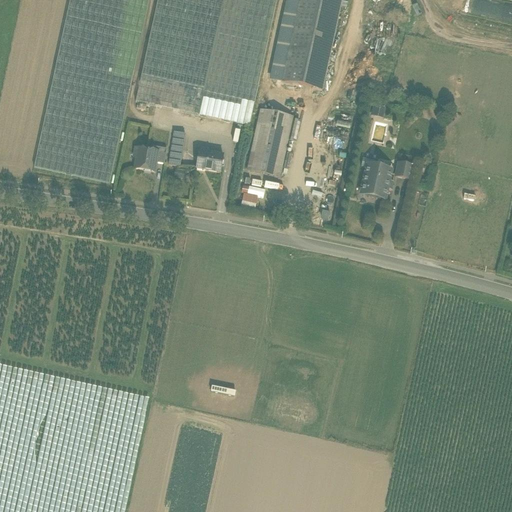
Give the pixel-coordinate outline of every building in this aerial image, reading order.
[(149,0),(69,0),(33,168),(109,184),(149,0)] [(157,0),(136,103),(198,116),(223,0),(157,0)] [(276,0),(223,0),(198,116),(249,127),(276,0)] [(289,0),(272,81),(282,83),(299,0),(289,0)] [(299,0),(282,83),(322,92),(341,0),(299,0)] [(371,116),(384,118),(386,108),(373,105),(371,116)] [(247,172),(279,179),(292,119),(260,112),(247,172)] [(168,166),(180,168),(184,140),(173,138),(168,166)] [(155,163),(164,165),(167,150),(157,148),(156,153),(157,153),(155,163)] [(135,170),(154,173),(155,163),(157,153),(156,153),(138,150),(135,170)] [(208,152),(199,150),(196,170),(220,174),(223,157),(208,154),(208,152)] [(395,178),(409,181),(412,168),(398,165),(395,178)] [(368,199),(377,201),(377,198),(385,199),(387,191),(391,191),(393,184),(388,183),(390,174),(383,172),(383,171),(375,169),(374,170),(367,169),(361,194),(369,196),(368,199)] [(255,210),(258,197),(263,198),(265,190),(244,186),(240,207),(255,210)]
